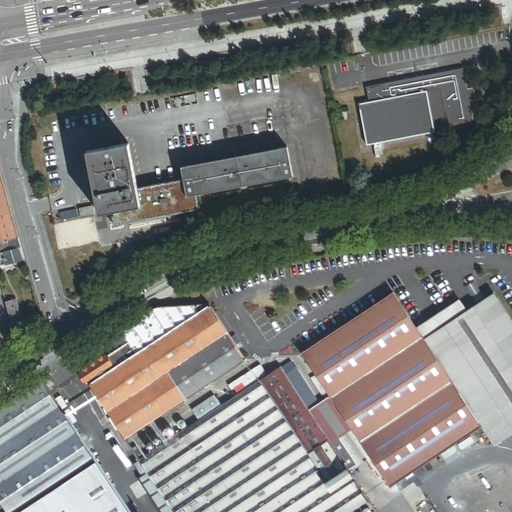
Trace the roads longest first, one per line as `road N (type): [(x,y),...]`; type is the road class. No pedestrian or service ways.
road 1 (tertiary): [(57,337),(199,256),(411,210)]
road 2 (primary): [(0,55),(325,0)]
road 3 (unclassified): [(57,337),(7,159),(0,104)]
road 4 (primary): [(149,0),(0,26)]
